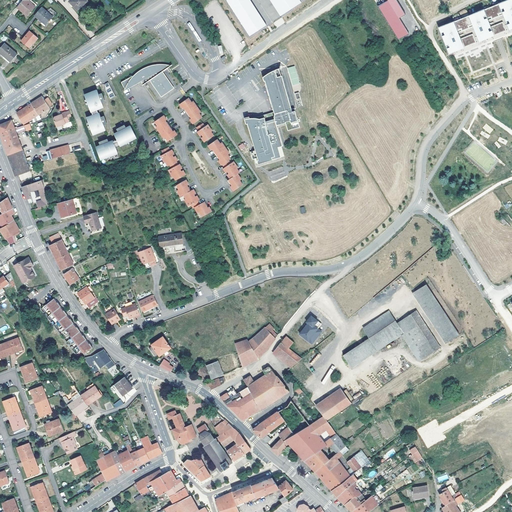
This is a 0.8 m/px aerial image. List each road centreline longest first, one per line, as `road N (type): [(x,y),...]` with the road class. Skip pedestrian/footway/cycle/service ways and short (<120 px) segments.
road 1 (residential): [(108,345),(267,274),(349,262),(416,202)]
road 2 (primary): [(153,10),(13,102)]
road 3 (track): [(467,101),(429,35),(434,20),(473,0)]
road 4 (residential): [(327,0),(219,75)]
road 5 (tertiary): [(108,345),(64,294),(34,238)]
road 6 (residential): [(416,202),(450,228),(496,296)]
road 7 (residential): [(416,202),(432,137),(471,97)]
